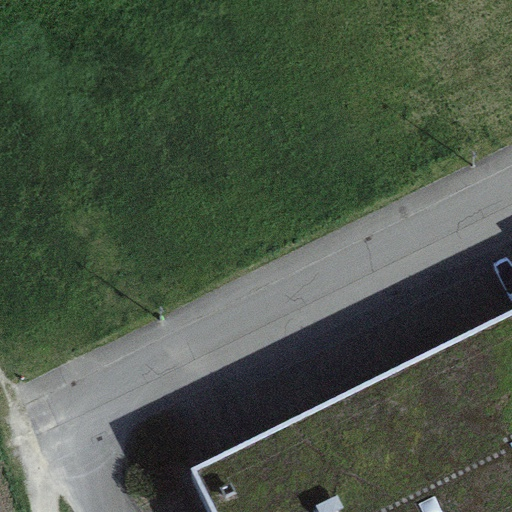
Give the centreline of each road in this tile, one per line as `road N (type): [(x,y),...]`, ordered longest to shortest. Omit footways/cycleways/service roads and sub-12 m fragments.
road 1 (residential): [(64,414),(511,193)]
road 2 (track): [(64,414),(17,436),(43,511)]
